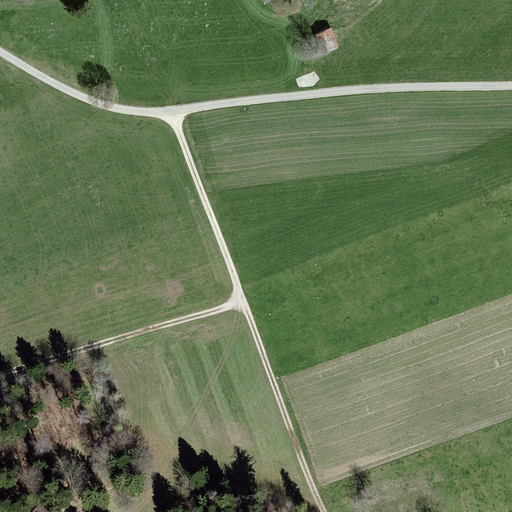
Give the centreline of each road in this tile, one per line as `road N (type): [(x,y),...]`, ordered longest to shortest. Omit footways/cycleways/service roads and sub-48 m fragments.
road 1 (unclassified): [(511,86),(317,93),(170,113),(125,109),(0,46)]
road 2 (track): [(170,113),(243,303),(0,374)]
road 3 (track): [(243,303),(135,511)]
road 4 (track): [(243,303),(320,511)]
